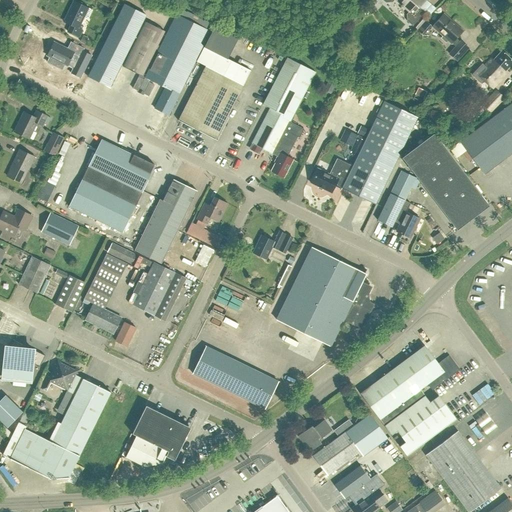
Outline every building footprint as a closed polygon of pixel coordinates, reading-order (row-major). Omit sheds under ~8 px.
[(382,0),(385,3),(392,2),(394,0),(408,12),(406,14),(407,21),(413,26),(425,13),(419,8),(425,1),(424,0),(382,0)] [(82,30),(81,30),(83,26),(80,25),(88,8),(74,1),(64,22),(71,25),(68,32),(79,37),(82,30)] [(125,5),(89,76),(110,87),(146,15),(125,5)] [(176,14),(145,77),(144,80),(139,77),(133,89),(138,91),(149,97),(155,85),(149,82),(151,80),(165,87),(155,108),(169,116),(180,94),(213,25),(185,11),(182,17),(176,14)] [(459,42),(456,39),(463,31),(444,14),(432,27),(451,44),(452,43),(456,46),(449,54),(457,61),(469,48),(460,41),(459,42)] [(143,77),(165,32),(145,22),(123,67),(143,77)] [(216,24),(170,115),(179,119),(178,120),(216,139),(251,70),(228,59),(240,36),(216,24)] [(85,45),(89,38),(84,36),(80,43),(85,45)] [(54,42),(47,56),(50,58),(48,63),(63,70),(65,65),(74,69),(72,73),(81,77),(92,54),(83,50),(80,55),(75,53),(75,52),(54,42)] [(503,53),(500,50),(492,59),(490,57),(475,73),(492,89),(502,78),(502,77),(506,73),(504,71),(511,62),(511,60),(511,59),(504,52),(503,53)] [(304,129),(290,122),(306,90),(315,73),(287,58),(278,75),(263,104),(270,108),(252,143),(249,149),(259,154),(262,149),(277,156),(276,158),(277,159),(271,171),(284,178),(293,160),(287,157),(298,136),(300,137),(304,129)] [(365,86),(372,82),(368,76),(361,80),(365,86)] [(418,88),(415,95),(423,99),(426,92),(418,88)] [(490,114),(505,99),(496,90),(481,105),(490,114)] [(375,204),(401,150),(417,117),(384,101),(352,166),(337,159),(330,174),(317,169),(310,183),(331,193),(336,184),(342,187),(342,188),(375,204)] [(484,174),(511,153),(511,103),(460,142),(484,174)] [(42,126),(48,116),(37,110),(33,117),(24,112),(14,132),(29,139),(36,123),(42,126)] [(340,139),(352,145),(358,134),(345,128),(340,139)] [(55,157),(65,138),(53,132),(44,151),(55,157)] [(436,133),(404,157),(459,230),(491,205),(436,133)] [(98,150),(70,208),(124,234),(144,192),(156,168),(102,141),(98,150)] [(67,158),(70,149),(64,147),(61,156),(67,158)] [(29,169),(35,157),(19,149),(12,164),(13,164),(8,176),(21,182),(27,169),(29,169)] [(39,168),(45,171),(49,164),(43,161),(39,168)] [(418,179),(401,171),(390,193),(404,200),(410,188),(413,189),(418,179)] [(177,231),(197,191),(173,179),(162,200),(159,199),(134,250),(161,263),(177,231)] [(390,193),(377,220),(397,230),(396,232),(410,238),(414,230),(418,233),(424,221),(406,213),(411,203),(404,200),(390,193)] [(218,221),(227,203),(214,197),(210,205),(205,203),(197,219),(206,224),(210,217),(218,221)] [(25,231),(32,216),(19,209),(15,217),(4,211),(0,219),(0,228),(14,235),(18,227),(25,231)] [(70,245),(79,226),(51,212),(42,232),(70,245)] [(204,229),(196,225),(192,223),(187,234),(217,250),(223,239),(204,229)] [(288,247),(292,238),(285,234),(280,244),(261,235),(253,253),(266,259),(272,247),(285,253),(288,247)] [(440,234),(432,239),(437,246),(444,240),(440,234)] [(132,265),(137,255),(113,243),(108,253),(132,265)] [(362,328),(373,305),(368,303),(369,301),(368,297),(366,296),(371,287),(362,283),(366,274),(312,247),(295,280),(276,319),(331,346),(344,319),(362,328)] [(52,259),(55,252),(47,248),(44,255),(52,259)] [(137,269),(143,257),(140,256),(134,267),(137,269)] [(38,293),(44,280),(51,265),(33,257),(20,284),(38,293)] [(149,266),(152,261),(143,257),(141,262),(149,266)] [(166,321),(187,278),(153,262),(132,304),(166,321)] [(287,265),(277,285),(281,287),(291,267),(287,265)] [(66,279),(68,275),(57,270),(55,274),(66,279)] [(72,312),(86,283),(68,275),(55,304),(72,312)] [(113,334),(122,317),(93,303),(85,320),(113,334)] [(127,347),(137,328),(125,322),(115,341),(127,347)] [(165,340),(162,347),(167,349),(170,343),(165,340)] [(298,354),(300,349),(285,343),(283,348),(298,354)] [(11,351),(9,351),(6,376),(32,379),(35,353),(33,353),(33,352),(26,349),(27,348),(17,344),(14,351),(11,351)] [(438,363),(424,345),(360,393),(391,435),(398,430),(402,427),(440,398),(438,395),(430,402),(420,389),(427,384),(432,390),(460,369),(449,355),(438,363)] [(265,409),(278,382),(206,347),(193,374),(265,409)] [(22,419),(21,418),(13,434),(5,426),(1,430),(11,439),(3,455),(10,459),(51,479),(52,476),(56,478),(68,478),(111,392),(90,382),(89,379),(86,380),(83,379),(77,376),(80,370),(76,368),(74,370),(60,363),(61,361),(57,358),(42,389),(47,391),(52,382),(65,388),(64,391),(69,393),(69,392),(75,395),(61,423),(58,422),(49,441),(25,429),(33,413),(26,410),(22,419)] [(0,417),(8,425),(23,409),(7,394),(0,401),(0,417)] [(191,394),(189,398),(200,403),(202,399),(191,394)] [(402,427),(398,430),(408,442),(400,447),(406,455),(456,419),(440,398),(402,427)] [(191,428),(172,418),(146,405),(132,434),(136,436),(126,457),(145,467),(162,463),(166,456),(175,460),(191,428)] [(388,437),(373,416),(370,413),(352,426),(345,431),(344,432),(339,436),(313,455),(327,474),(360,450),(363,455),(388,437)] [(332,430),(324,420),(316,426),(313,428),(312,426),(298,436),(310,452),(321,443),(318,438),(320,437),(321,438),(332,430)] [(340,426),(344,432),(345,431),(352,426),(347,420),(340,426)] [(491,422),(478,424),(482,439),(494,437),(491,422)] [(458,431),(425,455),(468,511),(469,511),(501,488),(458,431)] [(217,445),(214,446),(216,452),(230,446),(225,435),(215,440),(217,445)] [(237,476),(244,486),(265,472),(257,461),(237,476)] [(370,479),(360,466),(334,485),(344,498),(348,496),(355,505),(351,508),(354,511),(374,511),(380,508),(388,502),(379,489),(385,484),(377,474),(370,479)] [(191,511),(201,511),(229,496),(223,486),(189,506),(191,511)] [(435,511),(446,504),(435,491),(419,503),(420,503),(407,511),(435,511)] [(288,511),(277,496),(255,511),(288,511)] [(511,511),(511,503),(508,498),(488,511),(511,511)] [(389,511),(400,511),(403,510),(396,501),(387,509),(389,511)]
